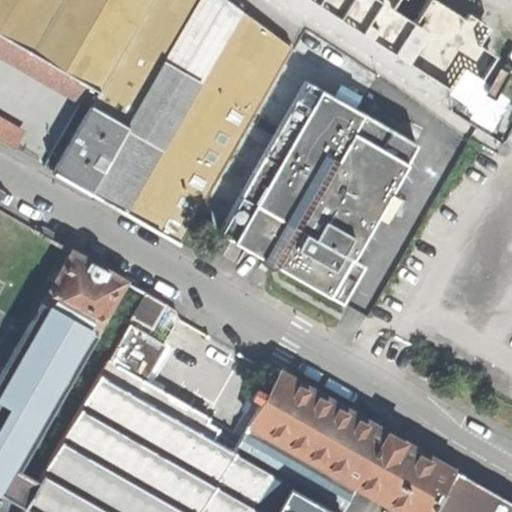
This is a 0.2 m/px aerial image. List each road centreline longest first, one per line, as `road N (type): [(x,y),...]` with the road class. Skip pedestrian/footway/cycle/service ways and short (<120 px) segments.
road 1 (unclassified): [(511,473),(374,381),(0,170)]
road 2 (unknown): [(511,154),(432,269),(416,308),(482,343)]
